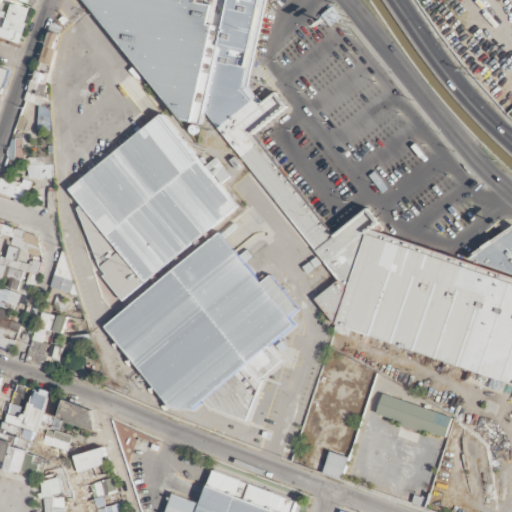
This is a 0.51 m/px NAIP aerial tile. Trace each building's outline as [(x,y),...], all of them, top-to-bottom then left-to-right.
[(223,0),(77,0),(184,123),(223,0)] [(6,26),(24,30),(30,5),(11,1),(6,26)] [(225,227),(196,249),(200,237),(242,207),(204,154),(133,204),(120,199),(106,209),(102,219),(135,265),(122,299),(127,307),(109,320),(167,401),(190,410),(201,402),(261,424),(280,411),(295,370),(286,356),(299,321),(295,315),(298,304),(285,286),(261,277),(225,227)] [(511,228),(464,253),(369,228),(365,220),(361,217),(332,231),(323,214),(300,192),(290,197),(335,289),(322,294),(336,323),(427,347),(433,359),(511,379),(511,228)] [(0,253),(0,278),(9,278),(9,267),(23,267),(22,246),(14,246),(14,235),(0,235),(0,253)] [(10,462),(27,466),(33,441),(16,437),(10,462)] [(44,476),(53,511),(124,511),(116,478),(74,489),(69,469),(44,476)] [(298,511),(303,499),(214,470),(203,502),(175,493),(168,511),(298,511)]
